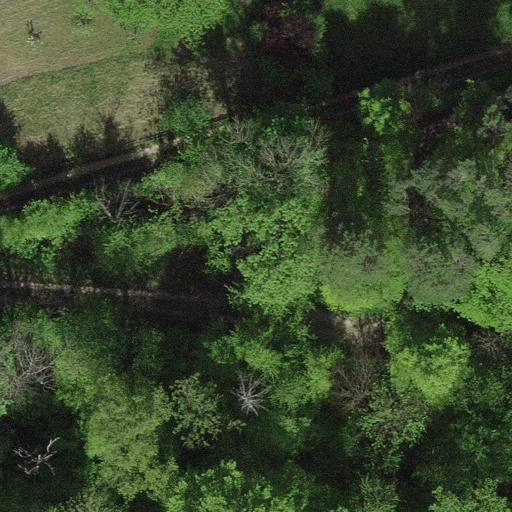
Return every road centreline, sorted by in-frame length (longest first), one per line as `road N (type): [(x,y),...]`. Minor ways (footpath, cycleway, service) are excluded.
road 1 (track): [(0,205),(317,105),(511,58)]
road 2 (track): [(0,290),(449,341),(511,360)]
road 3 (track): [(149,303),(341,99)]
